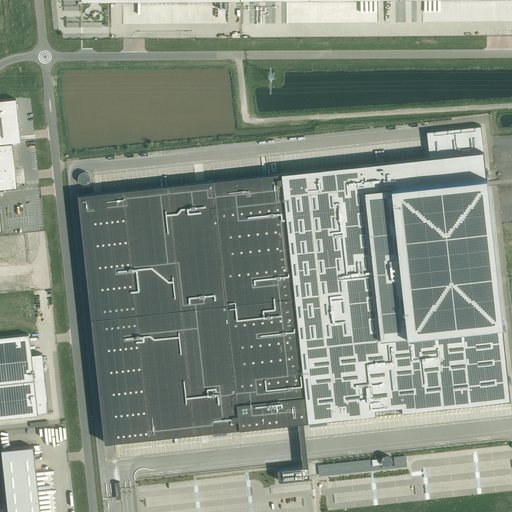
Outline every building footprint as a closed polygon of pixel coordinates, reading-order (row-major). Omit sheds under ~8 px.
[(16,98),(0,100),(0,143),(12,142),(20,141),(16,98)] [(80,194),(79,194),(105,442),(298,421),(303,466),(278,469),(278,471),(280,470),(281,478),(279,479),(279,480),(310,477),(308,466),(303,421),(308,420),(511,399),(502,324),(503,324),(487,175),(481,126),(427,131),(429,156),(282,172),(92,193),(91,185),(79,186),(80,194)] [(0,143),(0,188),(16,187),(15,169),(12,142),(0,143)] [(89,170),(78,174),(82,184),(93,180),(89,170)] [(28,334),(0,336),(0,418),(37,415),(37,413),(47,412),(46,401),(47,401),(47,399),(46,399),(43,371),(45,371),(45,370),(44,367),(45,367),(42,367),(41,355),(42,355),(42,353),(31,354),(28,334)] [(39,511),(33,446),(1,449),(7,511),(39,511)] [(407,455),(384,457),(385,467),(408,466),(407,455)] [(356,461),(319,464),(320,475),(355,472),(354,466),(357,466),(356,461)] [(499,499),(500,509),(511,508),(511,496),(468,499),(468,506),(493,504),(493,506),(490,506),(491,511),(499,511),(498,499),(499,499)]
